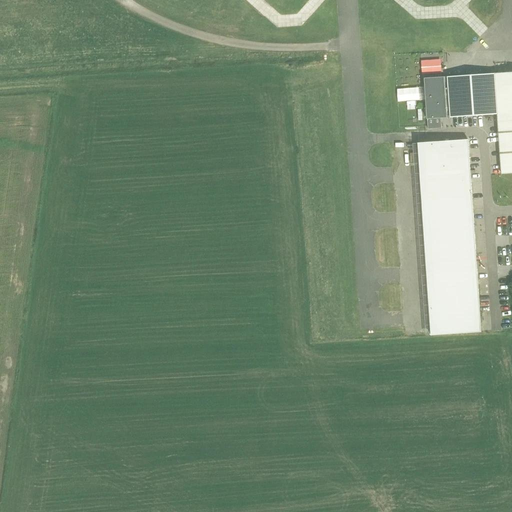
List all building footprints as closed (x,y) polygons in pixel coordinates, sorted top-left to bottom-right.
[(511,72),(494,74),(497,114),(498,114),(502,173),(511,172),(511,72)] [(444,77),(425,78),(428,119),(428,128),(439,128),(439,118),(447,117),(447,116),(450,116),(450,117),(497,114),(494,74),(448,77),(448,78),(444,78),(444,77)] [(468,140),(418,143),(421,182),(471,179),(468,140)] [(471,179),(421,182),(423,213),(473,210),(471,179)] [(473,210),(423,213),(426,255),(476,251),(473,210)] [(476,251),(426,255),(428,285),(478,281),(476,251)] [(478,281),(428,285),(432,335),(481,332),(478,281)]
